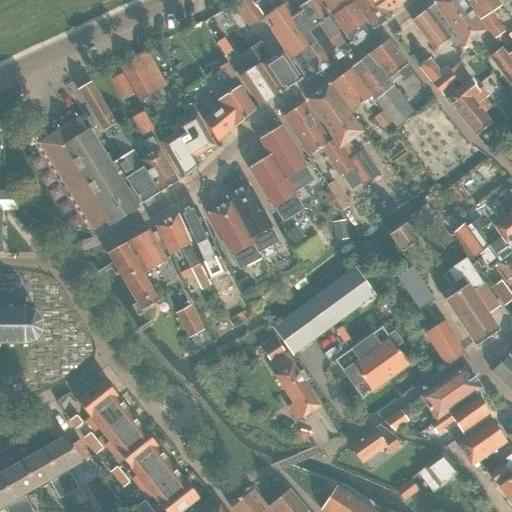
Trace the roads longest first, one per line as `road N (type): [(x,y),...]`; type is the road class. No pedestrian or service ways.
road 1 (residential): [(55,265),(190,185),(249,131),(427,0)]
road 2 (residential): [(302,455),(345,441),(472,359)]
road 3 (tertiary): [(0,75),(163,0)]
road 4 (residential): [(216,495),(104,355)]
